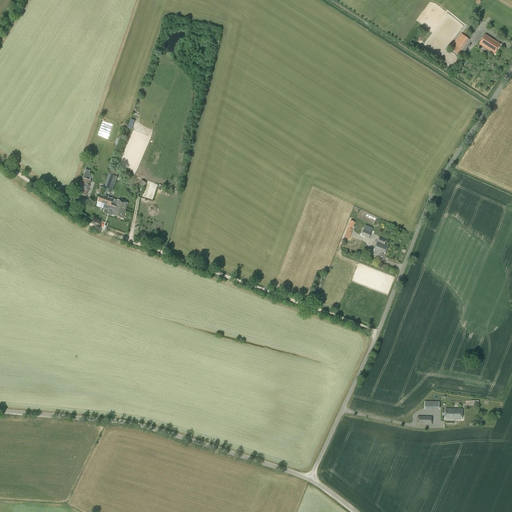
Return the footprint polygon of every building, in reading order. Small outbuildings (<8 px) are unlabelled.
[(461,34),(459,36),(467,43),(469,40),(461,34)] [(494,54),(500,45),(485,35),(479,45),(494,54)] [(457,55),(465,46),(457,39),(452,45),(455,47),(452,51),(457,55)] [(103,121),(98,135),(107,138),(112,125),(103,121)] [(113,188),(115,181),(112,180),(108,178),(104,189),(110,191),(112,187),(113,188)] [(111,203),(111,204),(113,199),(105,196),(101,195),(100,195),(98,203),(114,208),(112,215),(123,219),(125,212),(123,212),(123,211),(119,210),(120,209),(118,209),(118,207),(115,206),(115,207),(110,205),(111,203)] [(123,212),(125,212),(128,204),(117,200),(116,205),(111,204),(111,203),(110,205),(115,207),(115,206),(118,207),(118,209),(120,209),(119,210),(123,211),(123,212)] [(368,239),(373,228),(366,225),(361,236),(368,239)] [(384,258),(388,246),(384,245),(385,241),(379,239),(374,252),(377,253),(377,254),(380,255),(379,256),(384,258)] [(77,264),(80,258),(74,256),(72,262),(77,264)] [(445,420),(462,420),(462,409),(445,409),(445,420)] [(432,425),(432,416),(417,416),(417,425),(432,425)]
